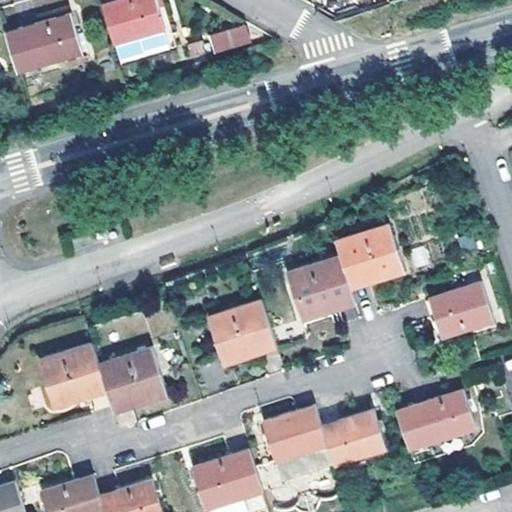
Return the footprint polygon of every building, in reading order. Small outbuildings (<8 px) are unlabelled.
[(157,0),(121,0),(104,5),(115,44),(167,29),(157,0)] [(6,33),(17,71),(84,51),(71,13),(6,33)] [(215,54),(252,42),(245,23),(208,36),(215,54)] [(492,141),(495,145),(503,140),(502,135),(492,141)] [(390,218),(337,235),(342,252),(350,275),(379,265),(382,274),(405,264),(390,218)] [(350,275),(342,252),(289,270),(306,318),(331,310),(329,303),(356,291),(353,283),(350,275)] [(379,265),(350,275),(353,283),(382,274),(379,265)] [(486,274),(433,291),(447,331),(499,312),(486,274)] [(359,300),(356,291),(329,303),(331,310),(359,300)] [(229,363),(283,345),(266,297),(213,315),(229,363)] [(81,387),(110,377),(103,358),(96,337),(43,354),(60,403),(83,394),(81,387)] [(117,399),(118,400),(144,389),(147,396),(172,388),(156,340),(103,358),(110,377),(113,385),(117,399)] [(83,394),(113,385),(110,377),(81,387),(83,394)] [(402,406),(415,445),(482,422),(471,385),(402,406)] [(144,389),(118,400),(120,406),(147,396),(144,389)] [(327,423),(322,410),(320,404),(267,421),(281,462),(333,445),(327,423)] [(378,407),(327,423),(333,445),(340,463),(390,446),(378,407)] [(340,463),(333,445),(281,462),(287,480),(340,463)] [(270,488),(255,446),(198,465),(212,509),(270,488)] [(104,491),(98,471),(80,476),(46,487),(53,511),(101,511),(110,509),(104,491)] [(115,487),(104,491),(110,509),(110,511),(167,511),(156,474),(115,487)] [(0,511),(31,511),(20,477),(0,483),(0,511)]
